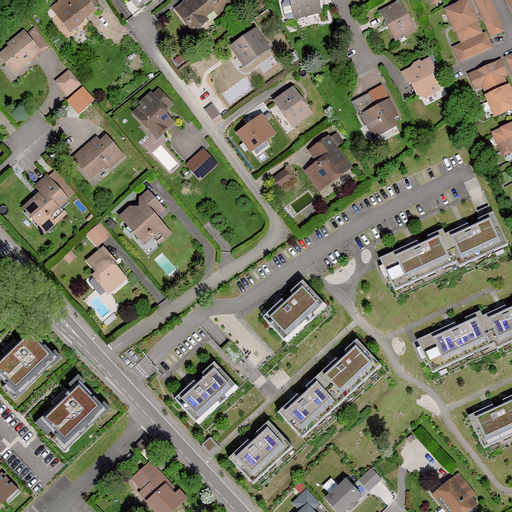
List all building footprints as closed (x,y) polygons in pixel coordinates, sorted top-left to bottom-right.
[(74,0),(61,0),(53,7),(57,13),(75,1),(74,0)] [(57,13),(69,30),(82,20),(80,17),(93,8),(87,0),(75,0),(75,1),(57,13)] [(236,3),(233,0),(213,0),(212,1),(211,0),(193,0),(188,4),(187,3),(177,11),(192,31),(207,19),(204,16),(215,8),(221,15),(236,3)] [(258,0),(255,2),(260,9),(266,4),(263,0),(258,0)] [(289,17),(295,15),(308,12),(308,14),(320,11),(317,0),(283,0),(283,2),(286,15),(289,17)] [(502,31),(488,0),(474,0),(491,36),(502,31)] [(473,15),(467,1),(446,11),(452,25),(453,24),(461,41),(480,33),(472,16),(473,15)] [(415,29),(400,2),(382,12),(396,39),(415,29)] [(82,20),(95,11),(93,8),(80,17),(82,20)] [(9,61),(7,62),(14,72),(26,63),(25,61),(29,57),(31,59),(40,51),(33,42),(39,36),(34,29),(20,40),(18,38),(9,44),(11,47),(3,53),(9,61)] [(268,49),(256,30),(233,47),(244,63),(257,54),(258,56),(268,49)] [(490,47),(484,34),(454,48),(460,61),(490,47)] [(50,49),(39,36),(33,42),(40,51),(43,55),(50,49)] [(418,95),(425,97),(440,89),(433,73),(434,68),(430,60),(404,73),(409,83),(412,84),(418,95)] [(475,88),(482,85),(501,76),(506,74),(500,62),(469,76),(475,88)] [(81,84),(70,70),(66,74),(71,80),(62,87),(68,95),(81,84)] [(71,80),(66,74),(57,81),(62,87),(71,80)] [(509,93),(501,76),(482,85),(490,101),(489,102),(495,116),(511,108),(511,96),(510,92),(509,93)] [(384,133),(384,132),(393,127),(397,125),(393,119),(396,117),(393,113),(395,112),(389,100),(390,99),(383,85),(358,99),(364,112),(360,114),(365,125),(366,124),(373,137),(383,131),(384,133)] [(93,100),(83,89),(70,100),(80,111),(93,100)] [(310,112),(293,89),(276,101),(284,113),(286,112),(295,123),(310,112)] [(169,103),(158,91),(152,96),(163,108),(169,103)] [(143,123),(146,120),(159,135),(167,127),(165,125),(170,120),(162,112),(164,110),(163,108),(152,96),(150,94),(142,102),(144,105),(135,113),(143,123)] [(353,101),(360,114),(364,112),(358,99),(353,101)] [(253,153),(281,135),(267,113),(239,131),(253,153)] [(511,150),(511,124),(493,133),(503,155),(511,150)] [(396,134),(393,127),(384,132),(388,138),(396,134)] [(334,147),(340,142),(336,135),(329,139),(334,147)] [(106,137),(100,142),(103,146),(110,140),(106,137)] [(340,175),(350,168),(334,147),(329,139),(328,138),(315,147),(323,158),(318,162),(307,170),(319,186),(338,172),(340,175)] [(74,159),(81,166),(83,165),(92,175),(101,167),(110,167),(123,156),(110,140),(103,146),(100,142),(96,139),(74,159)] [(315,147),(310,151),(318,162),(323,158),(315,147)] [(214,163),(202,151),(187,166),(200,178),(214,163)] [(89,176),(92,175),(83,165),(81,166),(89,176)] [(277,177),(283,185),(291,179),(285,171),(277,177)] [(321,189),(340,175),(338,172),(319,186),(321,189)] [(25,207),(40,225),(49,218),(54,223),(65,214),(59,207),(67,199),(48,177),(37,187),(42,192),(44,194),(39,199),(37,196),(25,207)] [(278,189),(283,185),(277,177),(272,181),(278,189)] [(162,237),(168,232),(155,217),(156,216),(152,212),(160,205),(148,192),(139,199),(139,203),(141,206),(138,209),(136,207),(131,206),(123,213),(130,221),(127,223),(140,239),(148,232),(149,235),(151,234),(153,236),(156,241),(161,236),(162,237)] [(156,216),(164,210),(160,205),(152,212),(156,216)] [(444,234),(454,258),(457,263),(483,251),(485,254),(494,250),(493,247),(505,240),(492,212),(477,218),(479,223),(469,227),(467,223),(444,234)] [(120,216),(127,223),(130,221),(123,213),(120,216)] [(45,231),(54,223),(49,218),(40,225),(45,231)] [(99,223),(88,233),(97,244),(109,234),(99,223)] [(454,258),(444,234),(442,229),(426,236),(428,240),(418,244),(416,240),(379,258),(382,264),(387,275),(392,287),(433,268),(434,271),(444,267),(442,264),(454,258)] [(144,243),(153,236),(151,234),(149,235),(148,232),(140,239),(144,243)] [(483,251),(457,263),(459,267),(507,245),(505,240),(493,247),(494,250),(485,254),(483,251)] [(108,292),(124,278),(107,258),(109,257),(103,249),(89,261),(98,272),(94,276),(108,292)] [(457,263),(454,258),(442,264),(444,267),(434,271),(433,268),(392,287),(394,291),(457,263)] [(387,275),(382,264),(378,266),(383,277),(387,275)] [(282,299),(263,317),(284,340),(305,320),(308,323),(315,316),(313,314),(324,304),(302,281),(290,292),(293,295),(285,303),(282,299)] [(326,307),(324,304),(313,314),(315,316),(326,307)] [(481,315),(492,340),(494,345),(495,344),(511,336),(511,306),(506,309),(504,305),(481,315)] [(492,340),(481,315),(479,310),(464,317),(466,322),(456,326),(454,322),(416,339),(419,346),(424,357),(429,368),(470,350),(472,353),(481,349),(480,345),(492,340)] [(284,340),(286,343),(308,323),(305,320),(284,340)] [(60,356),(32,328),(0,359),(0,379),(18,397),(60,356)] [(511,336),(495,344),(496,348),(511,341),(511,336)] [(321,415),(323,418),(330,411),(328,408),(360,379),(362,382),(370,375),(367,373),(378,363),(357,339),(344,350),(347,353),(339,361),(336,358),(305,386),(308,389),(300,397),(297,394),(278,411),(299,435),(321,415)] [(225,347),(237,362),(246,354),(233,340),(225,347)] [(429,368),(431,373),(494,345),(492,340),(480,345),(481,349),(472,353),(470,350),(429,368)] [(421,359),(424,357),(419,346),(416,348),(421,359)] [(194,380),(174,398),(196,421),(217,401),(220,404),(227,397),(224,394),(235,385),(214,361),(202,373),(205,376),(197,384),(194,380)] [(381,366),(378,363),(367,373),(370,375),(362,382),(360,379),(328,408),(330,411),(323,418),(321,415),(299,435),(302,438),(381,366)] [(106,409),(80,382),(39,421),(66,448),(106,409)] [(238,387),(235,385),(224,394),(227,397),(238,387)] [(511,394),(501,399),(503,403),(493,408),(492,404),(467,415),(481,444),(507,432),(509,435),(511,433),(511,394)] [(220,404),(217,401),(196,421),(199,423),(220,404)] [(247,439),(228,457),(249,480),(271,460),(273,463),(280,456),(278,454),(289,444),(267,421),(255,432),(258,435),(250,443),(247,439)] [(507,432),(481,444),(483,448),(511,435),(511,433),(509,435),(507,432)] [(140,452),(151,442),(146,437),(135,447),(140,452)] [(217,446),(209,438),(201,446),(209,454),(217,446)] [(249,480),(252,484),(292,448),(289,444),(278,454),(280,456),(273,463),(271,460),(249,480)] [(170,485),(152,465),(138,477),(148,489),(146,490),(143,493),(159,511),(173,511),(187,500),(180,493),(176,497),(171,492),(167,488),(170,485)] [(376,466),(361,478),(372,490),(386,478),(376,466)] [(0,504),(16,488),(0,471),(0,504)] [(472,493),(456,475),(452,478),(455,481),(445,489),(443,486),(434,494),(448,511),(451,511),(454,510),(454,511),(463,511),(475,503),(469,496),(472,493)] [(148,489),(138,477),(136,479),(146,490),(148,489)] [(452,478),(443,486),(445,489),(455,481),(452,478)] [(357,496),(342,480),(324,498),(337,511),(340,511),(346,506),(351,501),(357,496)] [(317,503),(306,491),(294,503),(302,511),(300,511),(312,511),(310,510),(317,503)]
